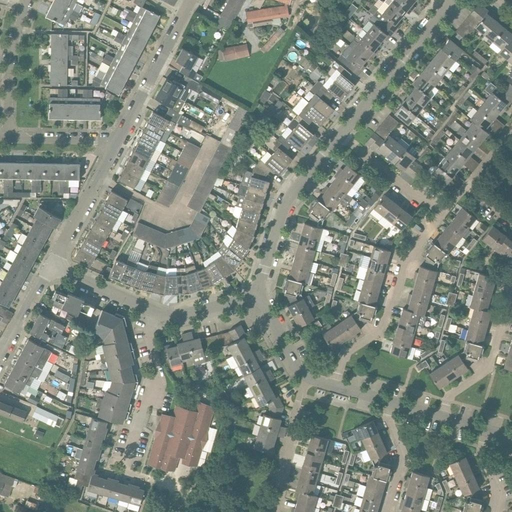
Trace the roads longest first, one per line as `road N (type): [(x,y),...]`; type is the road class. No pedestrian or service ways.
road 1 (residential): [(333,386),(341,359),(380,332),(407,260),(442,214)]
road 2 (residential): [(257,295),(286,200),(339,135)]
road 3 (residential): [(450,1),(339,135)]
road 4 (residential): [(126,476),(155,381),(151,311)]
road 5 (unknown): [(97,172),(170,214),(213,141)]
road 6 (residential): [(113,142),(188,0)]
road 7 (residential): [(441,418),(446,402),(487,371),(511,290)]
road 8 (residential): [(47,269),(113,142)]
road 9 (residential): [(8,137),(11,44),(24,0)]
road 10 (residential): [(272,511),(307,378)]
road 11 (residential): [(442,214),(339,135)]
